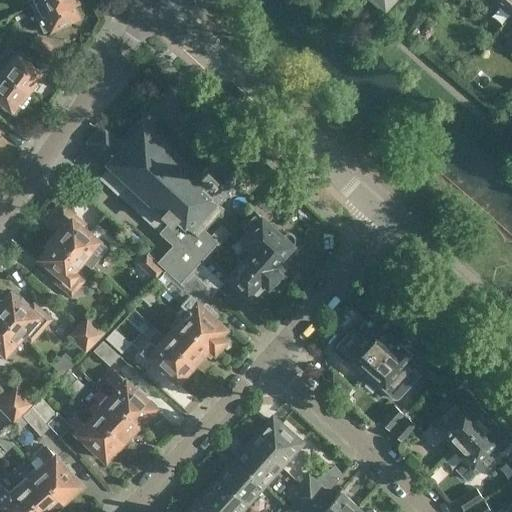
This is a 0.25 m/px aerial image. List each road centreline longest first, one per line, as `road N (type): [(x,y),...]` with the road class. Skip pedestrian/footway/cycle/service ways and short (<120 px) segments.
road 1 (tertiary): [(388,219),(153,10)]
road 2 (residential): [(0,217),(153,10)]
road 3 (residential): [(427,511),(270,361)]
road 4 (residential): [(270,361),(140,499)]
road 5 (residential): [(388,219),(270,361)]
road 6 (tertiary): [(511,332),(388,219)]
